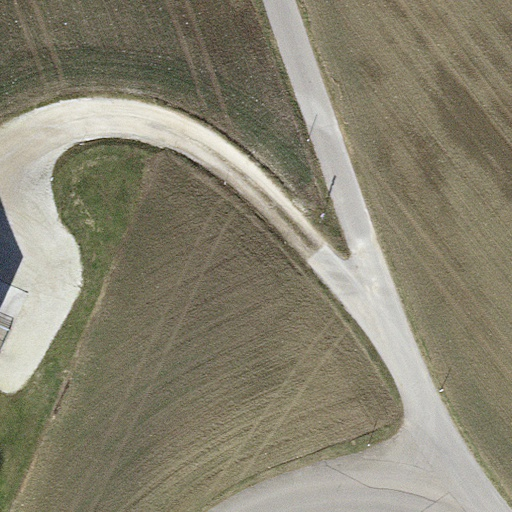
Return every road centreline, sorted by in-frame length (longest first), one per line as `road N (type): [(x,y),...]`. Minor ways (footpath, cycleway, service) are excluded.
road 1 (track): [(50,124),(139,115),(222,155),(398,339)]
road 2 (track): [(473,486),(335,492),(268,511)]
